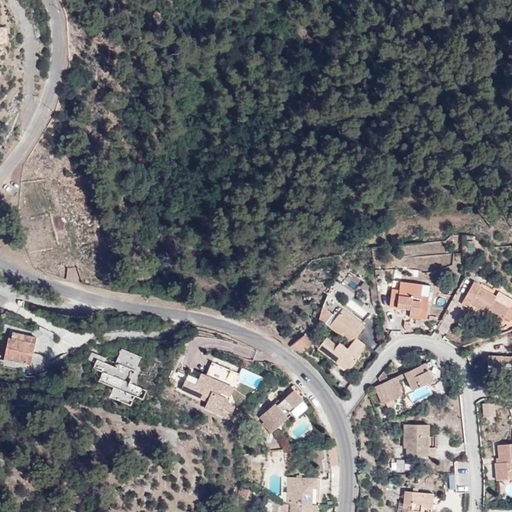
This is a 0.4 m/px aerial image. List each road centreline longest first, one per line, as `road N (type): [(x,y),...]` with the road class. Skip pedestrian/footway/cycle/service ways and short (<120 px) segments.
road 1 (residential): [(475,511),(465,371),(445,351),(417,342),(386,352),(341,408)]
road 2 (residential): [(341,408),(307,369),(251,332),(119,298)]
road 3 (residential): [(0,172),(41,116),(64,42),(48,0)]
road 4 (residential): [(119,298),(0,258)]
